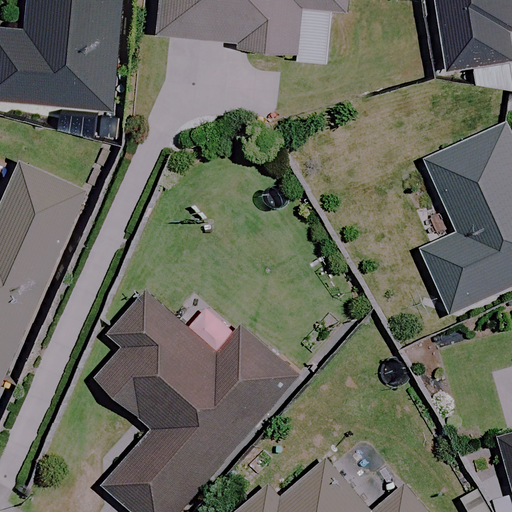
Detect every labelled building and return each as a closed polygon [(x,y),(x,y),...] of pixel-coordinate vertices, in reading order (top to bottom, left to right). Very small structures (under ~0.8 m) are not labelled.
[(29,0),(27,24),(0,21),(0,96),(117,107),(126,0),(29,0)] [(163,0),(160,31),(239,38),(238,43),(300,48),(299,57),(329,60),(334,6),(350,8),(350,0),(163,0)] [(511,0),(440,0),(451,66),(511,57),(511,0)] [(463,228),(426,244),(458,316),(511,291),(511,117),(430,154),(463,228)] [(0,206),(0,384),(88,186),(22,157),(0,206)] [(100,376),(159,427),(109,483),(140,511),(185,511),(308,374),(248,321),(240,331),(223,350),(204,333),(153,288),(112,334),(126,346),(100,376)] [(221,314),(204,333),(223,350),(240,331),(221,314)] [(435,511),(411,483),(378,511),(333,458),(287,497),(274,482),(237,511),(435,511)]
